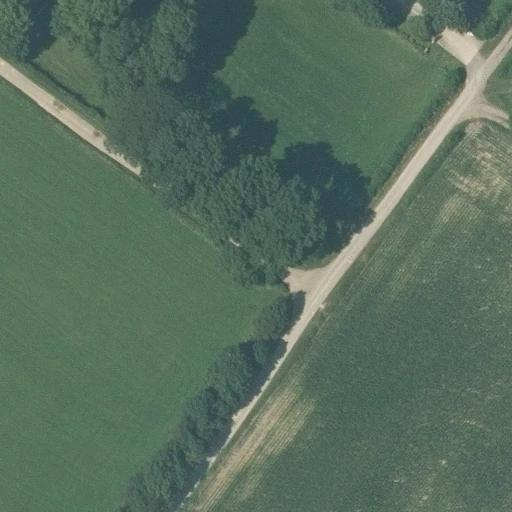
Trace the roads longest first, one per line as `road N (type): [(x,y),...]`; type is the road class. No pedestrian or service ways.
road 1 (track): [(0,67),(316,300)]
road 2 (track): [(490,68),(316,300)]
road 3 (track): [(316,300),(161,511)]
